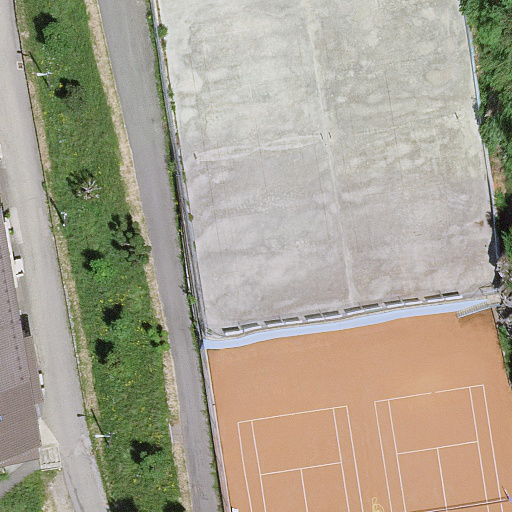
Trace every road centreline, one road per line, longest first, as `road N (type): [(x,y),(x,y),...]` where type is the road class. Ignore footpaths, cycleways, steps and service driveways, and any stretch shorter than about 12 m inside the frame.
road 1 (residential): [(193,511),(175,346),(104,0)]
road 2 (residential): [(0,50),(63,395),(93,511)]
